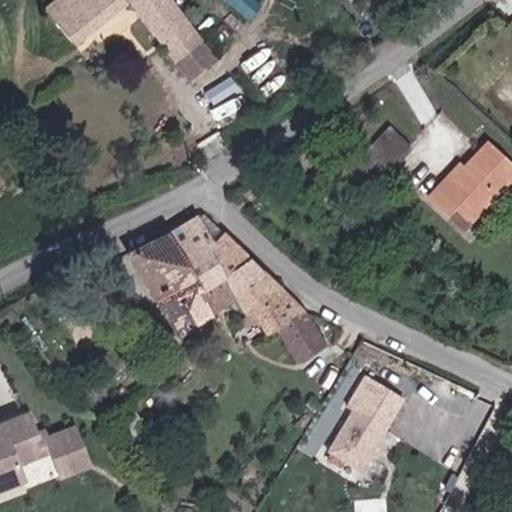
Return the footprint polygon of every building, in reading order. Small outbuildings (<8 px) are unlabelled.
[(200,36),(173,0),(61,0),(48,10),(73,43),(130,0),(136,0),(176,54),(200,36)] [(212,51),(200,36),(176,54),(188,69),(212,51)] [(389,123),(355,159),(375,178),(409,143),(389,123)] [(511,163),(489,144),(470,165),(451,185),(445,179),(431,194),(466,223),(511,171),(511,163)] [(451,185),(470,165),(463,159),(445,179),(451,185)] [(285,292),(204,211),(168,235),(184,263),(209,249),(227,277),(252,311),(285,292)] [(184,263),(168,235),(134,257),(179,333),(212,310),(201,291),(184,263)] [(227,277),(209,249),(184,263),(201,291),(227,277)] [(330,348),(305,306),(285,292),(252,311),(269,333),(280,327),(302,361),(330,348)] [(332,450),(364,469),(388,430),(379,425),(397,396),(406,402),(414,389),(396,378),(388,390),(375,381),(332,450)]
